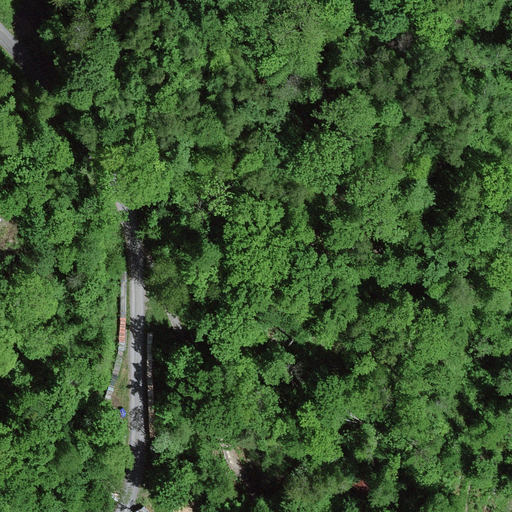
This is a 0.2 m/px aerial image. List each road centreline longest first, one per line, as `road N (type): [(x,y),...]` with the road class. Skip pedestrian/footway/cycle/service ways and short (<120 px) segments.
road 1 (track): [(124,511),(135,477),(135,241)]
road 2 (track): [(135,241),(119,185),(0,23)]
